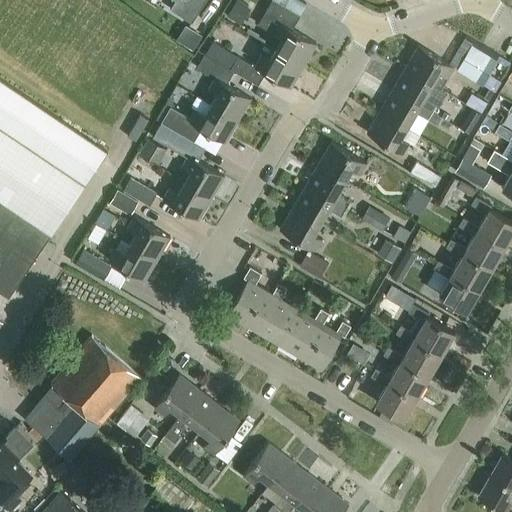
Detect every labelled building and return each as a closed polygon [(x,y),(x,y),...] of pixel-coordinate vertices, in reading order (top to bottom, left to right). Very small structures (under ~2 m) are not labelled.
[(175,0),(170,9),(192,23),(206,0),(175,0)] [(282,38),(276,49),(303,65),(316,42),(292,29),(300,15),(273,0),(271,0),(258,24),(282,38)] [(236,1),(228,14),(239,21),(247,8),(236,1)] [(188,28),(180,41),(193,49),(201,36),(188,28)] [(218,61),(225,49),(213,41),(206,54),(218,61)] [(405,67),(432,83),(441,88),(454,66),(418,45),(405,67)] [(503,65),(472,47),(459,69),(490,87),(503,65)] [(291,87),(303,65),(276,49),(270,60),(261,55),(255,66),(238,56),(231,68),(259,84),(266,72),(291,87)] [(211,103),(238,119),(251,97),(227,83),(234,71),(230,69),(204,54),(197,67),(215,77),(209,88),(217,93),(211,103)] [(432,83),(405,67),(393,88),(432,112),(437,105),(424,97),(432,83)] [(0,291),(9,297),(108,151),(0,78),(0,291)] [(432,112),(393,88),(380,110),(407,126),(416,112),(428,119),(432,112)] [(225,142),(238,119),(211,103),(204,114),(196,109),(191,118),(170,106),(161,121),(194,141),(201,128),(225,142)] [(401,137),(407,126),(380,110),(367,132),(403,153),(409,142),(401,137)] [(466,110),(462,123),(478,128),(482,114),(466,110)] [(156,124),(141,150),(159,161),(174,135),(156,124)] [(317,165),(344,181),(352,168),(360,173),(367,162),(331,141),(317,165)] [(511,158),(494,148),(487,160),(509,173),(502,187),(511,192),(511,158)] [(184,181),(212,197),(224,175),(189,154),(182,165),(191,170),(184,181)] [(462,158),(455,170),(484,186),(491,174),(462,158)] [(434,185),(440,176),(416,161),(410,171),(434,185)] [(317,165),(305,185),(345,208),(350,201),(337,193),(344,181),(317,165)] [(443,206),(459,179),(452,175),(436,202),(443,206)] [(123,190),(149,205),(156,193),(131,178),(123,190)] [(199,219),(212,197),(184,181),(178,192),(169,187),(163,198),(199,219)] [(305,185),(293,206),(320,222),(328,208),(341,216),(345,208),(305,185)] [(110,202),(131,215),(138,202),(118,190),(110,202)] [(477,229),(505,245),(511,232),(511,220),(490,208),(492,205),(476,196),(471,204),(486,213),(479,226),(477,229)] [(390,216),(369,205),(362,217),(383,228),(390,216)] [(314,233),(320,222),(293,206),(280,229),(316,249),(322,238),(314,233)] [(136,231),(130,242),(157,258),(170,236),(135,215),(128,226),(136,231)] [(492,267),(505,245),(477,229),(479,226),(463,217),(459,225),(474,234),(466,247),(464,251),(492,267)] [(452,272),(479,288),(492,267),(464,251),(466,247),(451,239),(446,247),(461,255),(453,269),(452,272)] [(388,251),(397,258),(405,247),(396,240),(388,251)] [(144,280),(157,258),(130,242),(124,253),(115,248),(109,259),(144,280)] [(410,247),(398,274),(408,278),(419,252),(410,247)] [(75,262),(103,279),(111,265),(83,249),(75,262)] [(329,262),(309,249),(299,264),(319,277),(329,262)] [(452,272),(453,269),(438,260),(434,268),(449,277),(439,294),(467,310),(479,288),(452,272)] [(228,314),(252,328),(272,293),(256,284),(262,273),(250,266),(244,277),(248,280),(228,314)] [(272,293),(252,328),(277,343),(298,308),(281,298),(287,288),(279,283),(272,293)] [(392,284),(386,295),(396,301),(403,290),(392,284)] [(424,320),(416,334),(414,337),(442,353),(455,331),(428,315),(429,313),(413,303),(408,311),(424,320)] [(298,308),(277,343),(303,358),(323,323),(329,313),(321,307),(315,318),(298,308)] [(336,331),(323,323),(303,358),(321,368),(341,334),(345,336),(351,325),(342,320),(336,331)] [(401,358),(429,374),(442,353),(414,337),(416,334),(401,325),(396,333),(411,342),(403,355),(401,358)] [(51,381),(54,383),(25,417),(71,457),(140,376),(91,334),(51,381)] [(389,380),(417,396),(429,374),(401,358),(403,355),(388,346),(383,354),(399,363),(391,376),(389,380)] [(342,355),(338,361),(347,366),(350,360),(342,355)] [(404,418),(417,396),(389,380),(391,376),(376,367),(371,376),(386,384),(376,402),(404,418)] [(170,406),(180,414),(200,389),(179,373),(154,406),(164,414),(170,406)] [(219,404),(200,389),(180,414),(165,434),(175,441),(185,428),(182,426),(187,419),(200,429),(219,404)] [(132,404),(118,422),(126,429),(141,411),(132,404)] [(240,420),(219,404),(200,429),(210,437),(204,445),(215,452),(240,420)] [(0,511),(5,511),(21,497),(16,492),(32,476),(17,461),(34,443),(16,425),(6,435),(8,438),(0,445),(0,477),(1,478),(0,478),(0,511)] [(269,482),(289,457),(268,442),(243,474),(254,482),(260,474),(269,482)] [(511,458),(503,453),(491,475),(511,487),(511,458)] [(309,472),(289,457),(269,482),(283,492),(274,504),(280,509),(309,472)] [(64,462),(53,467),(58,478),(69,473),(64,462)] [(208,462),(197,477),(207,485),(219,470),(208,462)] [(309,511),(328,488),(309,472),(280,509),(284,511),(288,511),(296,503),(308,511),(309,511)] [(511,511),(511,487),(491,475),(478,496),(506,511),(511,511)] [(341,511),(349,503),(328,488),(309,511),(341,511)] [(84,511),(60,491),(41,511),(84,511)]
